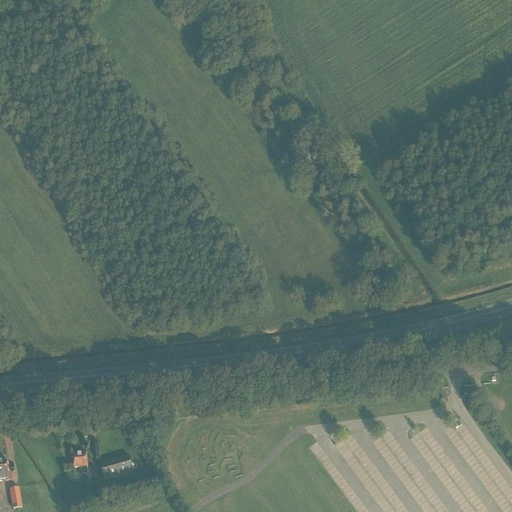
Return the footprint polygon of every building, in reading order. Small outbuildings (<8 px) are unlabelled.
[(87,468),(88,468),(87,455),(72,456),(74,469),(80,469),(81,475),(88,474),(87,468)] [(101,464),(105,480),(133,473),(129,456),(101,464)] [(0,482),(10,482),(10,475),(9,475),(8,462),(0,462),(0,482)] [(10,490),(13,510),(22,509),(19,489),(10,490)] [(0,511),(8,511),(0,497),(0,511)]
